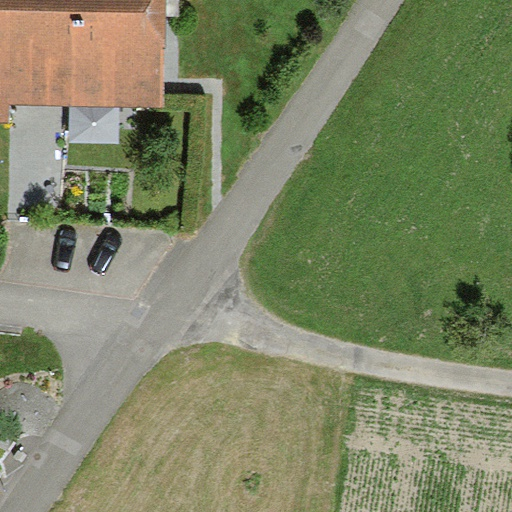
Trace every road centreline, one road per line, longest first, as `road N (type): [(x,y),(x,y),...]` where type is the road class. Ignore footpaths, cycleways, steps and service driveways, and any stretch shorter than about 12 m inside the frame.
road 1 (residential): [(169,311),(381,0)]
road 2 (residential): [(169,311),(306,353),(511,388)]
road 3 (residential): [(18,511),(169,311)]
road 4 (residential): [(0,306),(169,311)]
